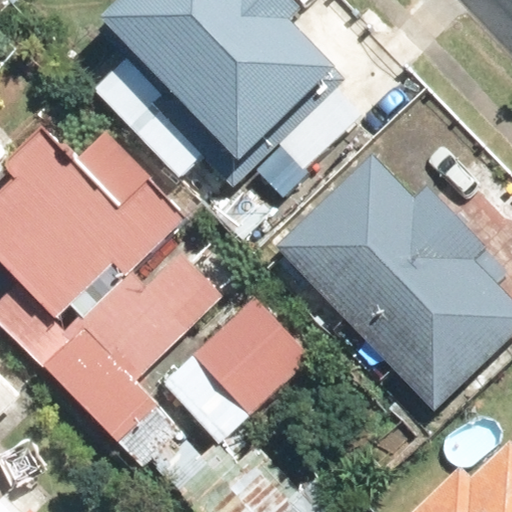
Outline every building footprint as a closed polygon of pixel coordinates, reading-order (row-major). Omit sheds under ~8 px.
[(153,0),(119,33),(246,165),(356,59),(299,0),(153,0)] [(92,115),(0,206),(0,245),(82,326),(193,215),(92,115)] [(511,270),(389,145),(281,249),(436,408),(511,333),(511,270)] [(87,323),(142,379),(194,327),(206,339),(229,315),(186,271),(165,292),(143,269),(87,323)] [(142,379),(87,323),(81,329),(65,345),(17,297),(0,309),(0,314),(127,443),(167,404),(142,379)] [(266,299),(175,380),(231,443),(322,362),(266,299)] [(28,511),(0,480),(0,430),(32,399),(0,366),(0,511),(28,511)] [(511,511),(511,443),(430,511),(511,511)]
